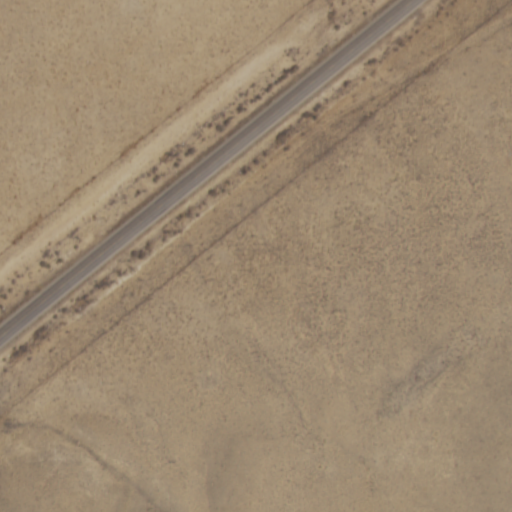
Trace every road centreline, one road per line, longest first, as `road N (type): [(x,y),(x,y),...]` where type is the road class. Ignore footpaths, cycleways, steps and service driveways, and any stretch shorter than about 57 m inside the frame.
road 1 (track): [(511,36),(409,96),(241,232),(62,511)]
road 2 (primary): [(0,343),(428,0)]
